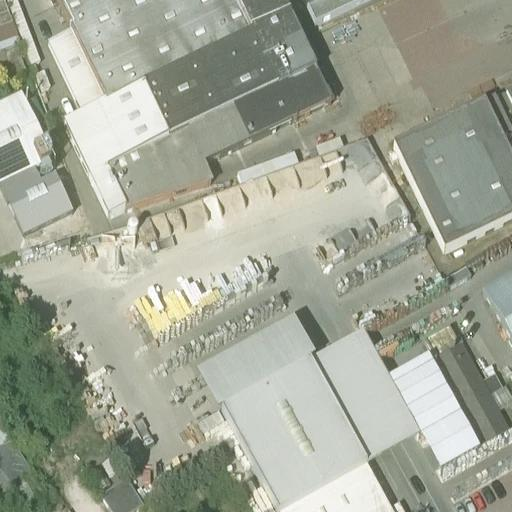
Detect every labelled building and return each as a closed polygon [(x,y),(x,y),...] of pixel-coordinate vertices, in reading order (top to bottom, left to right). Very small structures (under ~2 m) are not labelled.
[(2,0),(0,0),(0,31),(12,27),(2,0)] [(53,0),(71,35),(48,46),(83,118),(64,127),(109,221),(125,213),(126,214),(211,188),(203,169),(331,107),(279,0),(53,0)] [(300,0),(314,28),(373,0),(300,0)] [(12,27),(0,31),(0,55),(0,56),(21,48),(13,27),(12,27)] [(16,52),(4,56),(15,88),(28,82),(16,52)] [(505,98),(393,152),(444,258),(511,225),(511,167),(501,144),(511,138),(511,111),(506,98),(505,98)] [(21,99),(0,109),(0,189),(52,164),(47,153),(49,152),(47,148),(45,149),(21,99)] [(511,278),(483,296),(511,345),(511,278)] [(479,389),(449,333),(447,334),(456,351),(448,356),(449,357),(435,364),(470,428),(494,415),(486,400),(501,392),(494,381),(479,389)] [(309,369),(315,366),(297,334),(203,386),(220,417),(309,369)] [(315,366),(309,369),(367,471),(415,445),(384,389),(358,342),(315,366)] [(426,366),(384,389),(415,445),(418,444),(438,480),(478,458),(426,366)] [(309,369),(220,417),(273,511),(388,511),(367,471),(309,369)] [(507,440),(494,415),(470,428),(484,453),(507,440)] [(33,479),(12,445),(0,452),(0,470),(13,491),(33,479)] [(126,483),(100,500),(108,511),(139,511),(143,510),(126,483)]
